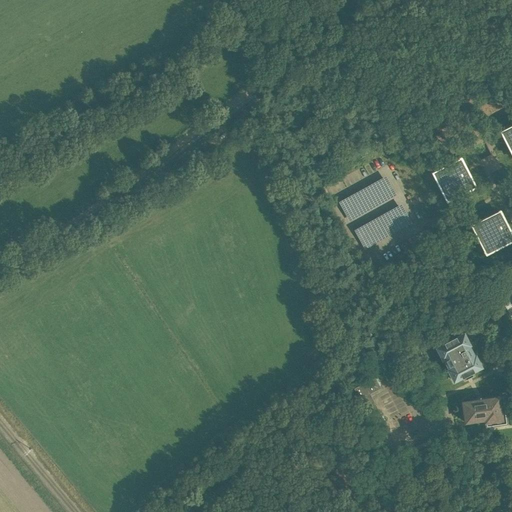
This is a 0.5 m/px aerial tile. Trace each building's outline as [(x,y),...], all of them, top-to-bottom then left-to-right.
[(511,133),(502,139),(511,160),(511,133)] [(432,181),(447,210),(476,196),(462,167),(432,181)] [(472,234),(486,262),(511,249),(511,241),(501,219),(472,234)] [(511,263),(510,261),(500,266),(502,271),(511,265),(511,263)] [(445,344),(437,348),(442,359),(443,358),(449,370),(449,371),(454,381),(462,377),(473,372),(472,372),(480,367),(475,357),(474,357),(468,345),(469,345),(463,335),(455,339),(455,338),(445,344)] [(378,437),(389,431),(370,394),(381,388),(375,377),(353,388),(378,437)] [(473,402),(462,403),(465,423),(484,421),(485,423),(486,423),(486,427),(507,425),(503,397),(487,399),(487,398),(473,400),(473,402)]
